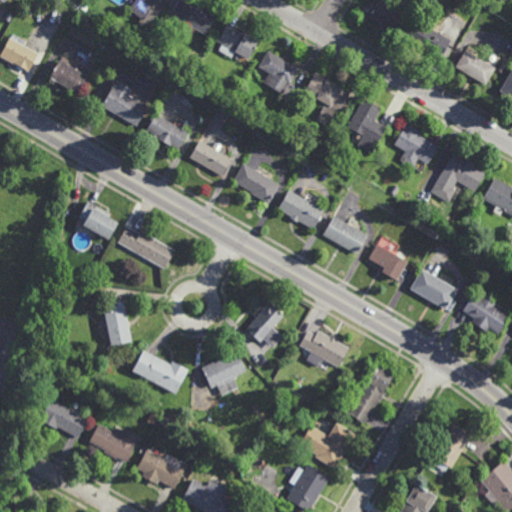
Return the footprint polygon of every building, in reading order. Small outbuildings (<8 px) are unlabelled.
[(159,0),(146,21),(129,10),(135,0),(159,0)] [(203,33),(178,18),(180,14),(174,10),(179,0),(195,0),(215,12),(203,33)] [(395,33),(367,18),(377,0),(379,0),(406,15),(395,33)] [(10,21),(4,18),(9,10),(14,14),(10,21)] [(440,56),(405,36),(415,17),(450,38),(440,56)] [(246,57),(215,39),(226,21),(256,39),(246,57)] [(29,69),(0,54),(10,35),(39,51),(29,69)] [(485,83),(454,64),(464,47),(496,66),(485,83)] [(289,83),(286,82),(280,91),(262,81),(267,72),(256,65),(266,48),(298,67),(289,83)] [(78,91),(71,87),(71,86),(50,73),(60,55),(82,68),(82,69),(88,73),(78,91)] [(501,71),(497,69),(502,62),(506,65),(501,71)] [(511,97),(499,90),(511,68),(511,97)] [(338,112),(336,112),(328,126),(316,119),(323,105),(328,107),(329,104),(314,96),(315,95),(304,89),(314,72),(341,87),(340,88),(348,93),(338,112)] [(133,85),(129,92),(149,103),(138,123),(102,103),(114,83),(116,84),(119,77),(133,85)] [(371,153),(356,144),(361,134),(347,126),(362,97),(380,107),(373,119),(386,126),(371,153)] [(175,147),(169,143),(168,145),(158,139),(159,137),(154,134),(155,132),(148,127),(156,113),(185,131),(175,147)] [(426,164),(417,158),(412,167),(398,158),(401,154),(390,148),(406,121),(422,131),(420,135),(438,145),(426,164)] [(210,147),(214,140),(221,144),(217,151),(229,158),(219,175),(186,155),(196,138),(210,147)] [(474,190),(456,179),(448,194),(433,185),(451,153),(485,172),(474,190)] [(266,203),(248,193),(249,191),(231,180),(241,162),(277,183),(266,203)] [(511,215),(481,198),(494,176),(511,186),(511,215)] [(394,196),(388,192),(393,184),(399,187),(394,196)] [(310,228),(296,220),(295,221),(287,216),(288,216),(275,208),(287,189),(321,209),(310,228)] [(109,238),(83,223),(85,220),(78,215),(87,198),(114,214),(113,217),(119,220),(109,238)] [(428,210),(423,208),(427,201),(432,204),(428,210)] [(353,253),(320,234),(331,214),(364,233),(353,253)] [(140,233),(142,229),(158,239),(157,240),(172,249),(162,267),(117,242),(126,225),(140,233)] [(394,281),(378,271),(381,266),(366,258),(375,243),(405,261),(394,281)] [(463,255),(459,251),(463,244),(468,247),(463,255)] [(445,309),(409,288),(420,268),(456,289),(445,309)] [(497,333),(488,327),(486,331),(471,321),(473,318),(462,310),(477,286),(485,291),(483,294),(495,302),(493,305),(509,315),(497,333)] [(133,341),(112,345),(103,303),(125,299),(133,341)] [(270,347),(262,339),(258,343),(242,328),(267,301),(283,316),(272,327),(281,335),(270,347)] [(348,347),(336,367),(323,359),(319,368),(305,360),(309,352),(297,345),(306,329),(314,334),(316,329),(348,347)] [(167,363),(169,360),(186,369),(172,394),(154,383),(155,382),(133,370),(144,350),(167,363)] [(236,387),(218,396),(213,385),(208,387),(199,367),(235,350),(244,370),(231,377),(236,387)] [(364,423),(347,413),(376,364),(393,374),(364,423)] [(78,437),(59,426),(57,429),(40,419),(51,397),(88,418),(78,437)] [(335,413),(323,404),(326,399),(339,408),(335,413)] [(450,468),(448,466),(445,472),(429,463),(433,456),(432,455),(435,450),(433,449),(442,435),(443,436),(452,421),(471,433),(450,468)] [(346,449),(345,449),(333,469),(313,457),(315,455),(304,448),(305,445),(299,441),(310,425),(327,435),(335,422),(355,435),(346,449)] [(121,435),(125,427),(142,436),(127,462),(120,458),(119,460),(105,452),(106,450),(89,441),(99,423),(121,435)] [(176,465),(179,460),(187,464),(173,489),(160,482),(158,485),(142,476),(144,472),(137,468),(148,449),(176,465)] [(511,507),(507,511),(499,502),(494,506),(484,493),(488,489),(479,479),(503,459),(511,470),(511,507)] [(328,477),(306,511),(304,511),(284,499),(293,486),(287,482),(296,466),(302,470),(306,463),(328,477)] [(203,486),(207,480),(226,491),(223,496),(230,499),(222,511),(203,511),(180,499),(191,479),(203,486)] [(399,511),(406,501),(405,500),(416,483),(436,495),(427,510),(430,511),(399,511)]
